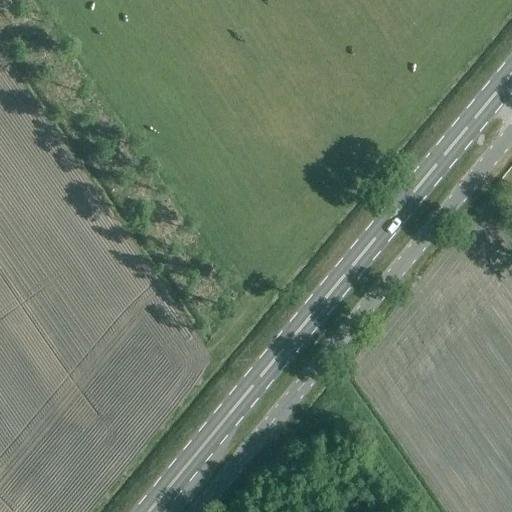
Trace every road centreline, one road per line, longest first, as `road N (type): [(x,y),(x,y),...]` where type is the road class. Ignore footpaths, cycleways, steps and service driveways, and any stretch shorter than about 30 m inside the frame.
road 1 (primary): [(148,511),(492,96)]
road 2 (unclassified): [(198,511),(511,133)]
